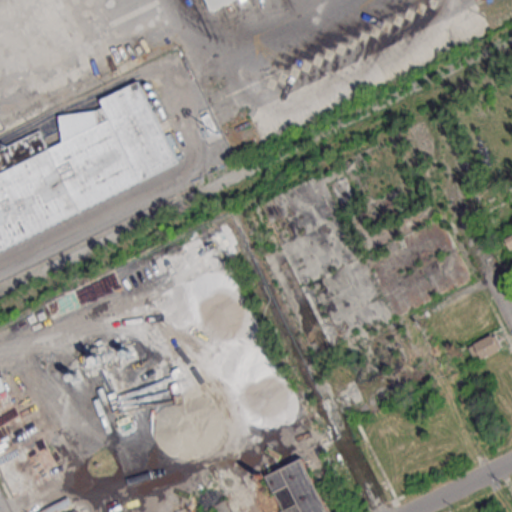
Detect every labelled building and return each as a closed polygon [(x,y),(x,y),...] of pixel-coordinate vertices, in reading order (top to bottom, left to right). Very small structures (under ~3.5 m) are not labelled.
[(207,0),(212,10),(233,0),(207,0)] [(0,254),(182,166),(139,84),(101,101),(110,116),(48,148),(41,134),(0,154),(0,254)] [(53,321),(123,290),(114,269),(43,300),(53,321)] [(473,360),(501,351),(496,335),(468,343),(473,360)] [(276,358),(265,363),(275,385),(286,380),(276,358)] [(72,418),(96,405),(81,376),(56,389),(72,418)] [(0,378),(0,471),(12,496),(55,475),(38,440),(31,443),(0,378)] [(67,443),(82,479),(91,475),(75,439),(67,443)] [(281,511),(329,511),(305,457),(265,475),(281,511)] [(240,511),(240,500),(229,500),(229,511),(240,511)]
